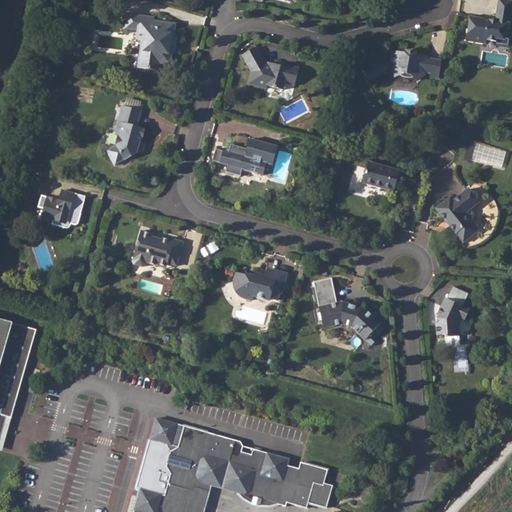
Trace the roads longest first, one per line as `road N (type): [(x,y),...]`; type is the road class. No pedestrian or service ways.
road 1 (residential): [(118,511),(152,402),(71,381),(32,511)]
road 2 (residential): [(223,10),(327,38),(431,11)]
road 3 (residential): [(383,263),(195,210),(184,199)]
road 4 (residential): [(418,490),(409,294)]
road 5 (residential): [(184,199),(183,171),(223,10)]
